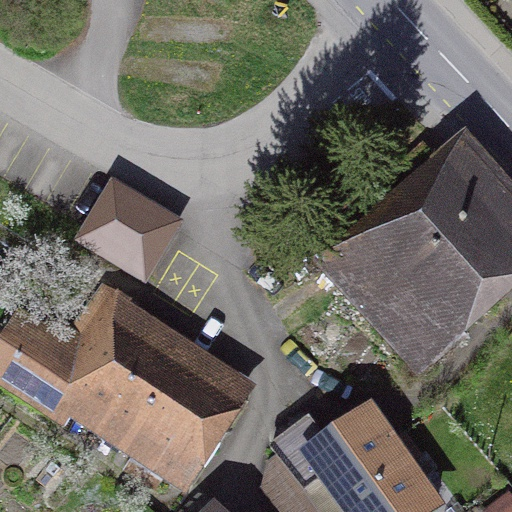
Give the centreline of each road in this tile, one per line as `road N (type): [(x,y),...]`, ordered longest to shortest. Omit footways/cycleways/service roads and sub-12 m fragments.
road 1 (residential): [(0,99),(41,133),(163,160),(286,131),(412,32)]
road 2 (secondary): [(412,32),(511,140)]
